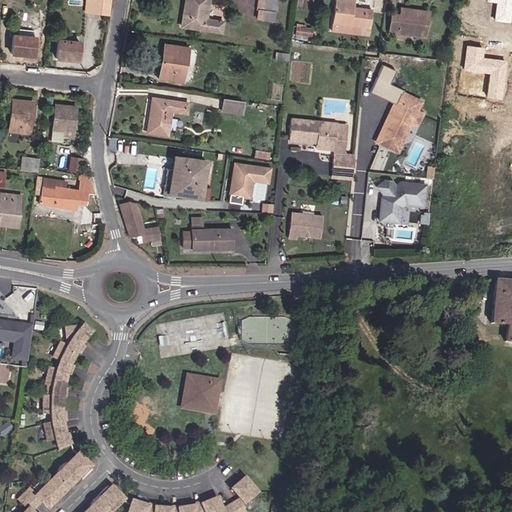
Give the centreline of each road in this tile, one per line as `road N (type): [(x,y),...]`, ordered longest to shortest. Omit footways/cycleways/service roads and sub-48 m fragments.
road 1 (secondary): [(211,285),(511,264)]
road 2 (residential): [(106,87),(98,152),(119,258)]
road 3 (residential): [(113,464),(90,418),(118,347)]
